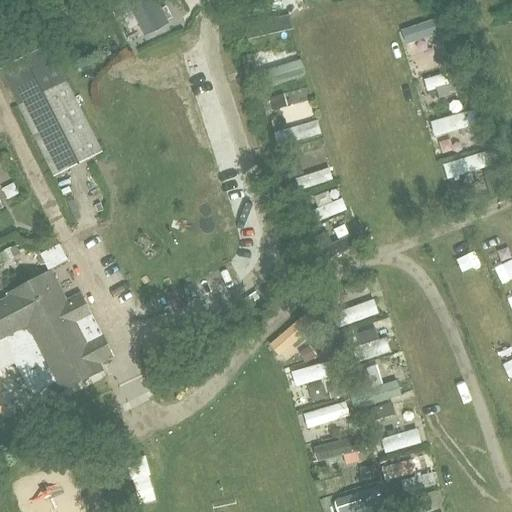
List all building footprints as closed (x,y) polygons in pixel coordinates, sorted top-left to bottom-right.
[(406,44),(452,33),(448,17),(402,28),(406,44)] [(103,154),(66,82),(48,47),(1,71),(56,178),(103,154)] [(456,47),(449,50),(452,59),(460,56),(456,47)] [(251,54),(241,57),(245,71),(255,68),(251,54)] [(257,88),(308,77),(305,61),(254,72),(257,88)] [(470,69),(427,77),(430,96),(473,87),(470,69)] [(475,95),(459,99),(463,113),(479,109),(475,95)] [(278,96),(267,99),(271,112),(282,108),(278,96)] [(471,122),(479,121),(478,113),(439,119),(441,133),(452,131),(453,142),(474,139),(471,122)] [(322,123),(277,130),(279,144),(324,137),(322,123)] [(485,134),(477,136),(480,148),(488,146),(485,134)] [(296,146),(284,150),(286,159),(299,155),(296,146)] [(493,154),(446,164),(449,178),(496,168),(493,154)] [(301,190),(337,179),(333,167),(297,178),(301,190)] [(496,169),(483,173),(490,198),(503,194),(496,169)] [(308,195),(302,198),(305,205),(311,203),(308,195)] [(344,198),(311,213),(316,223),(349,209),(344,198)] [(59,393),(101,371),(97,363),(66,304),(50,273),(8,295),(10,300),(0,305),(0,369),(15,361),(32,393),(53,382),(59,393)] [(332,295),(321,299),(326,312),(336,308),(332,295)] [(340,329),(383,312),(377,298),(335,315),(340,329)] [(311,314),(270,341),(280,355),(321,328),(311,314)] [(378,328),(358,334),(361,345),(381,339),(378,328)] [(350,331),(336,336),(339,347),(353,343),(350,331)] [(326,334),(309,346),(316,356),(333,344),(326,334)] [(147,344),(154,361),(173,353),(166,336),(147,344)] [(384,339),(353,349),(358,363),(389,353),(384,339)] [(294,372),(299,388),(342,375),(337,359),(294,372)] [(374,386),(385,383),(379,364),(368,367),(374,386)] [(354,385),(370,384),(368,367),(352,369),(354,385)] [(342,383),(327,387),(331,400),(345,396),(342,383)] [(360,408),(403,398),(400,383),(357,392),(360,408)] [(306,414),(311,429),(353,415),(348,400),(306,414)] [(371,408),(359,411),(362,424),(374,421),(395,416),(391,403),(371,408)] [(320,466),(372,451),(367,434),(315,448),(320,466)] [(420,435),(376,441),(377,451),(421,445),(420,435)] [(150,459),(134,463),(144,504),(160,500),(150,459)] [(396,464),(381,468),(385,481),(386,485),(390,484),(389,480),(400,477),(396,464)] [(371,466),(359,469),(361,480),(374,477),(371,466)] [(383,485),(336,500),(339,511),(353,511),(388,501),(383,485)] [(407,511),(403,500),(392,504),(394,511),(407,511)]
